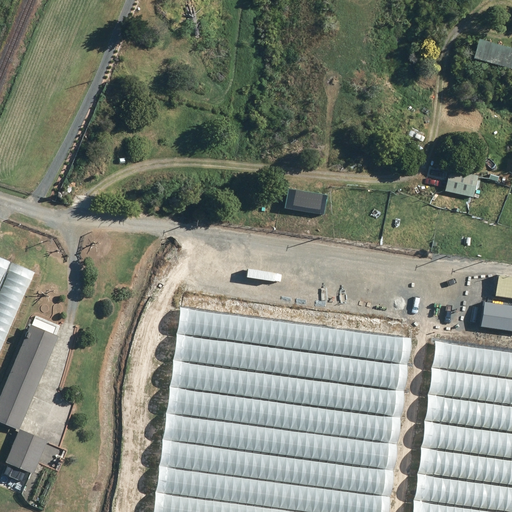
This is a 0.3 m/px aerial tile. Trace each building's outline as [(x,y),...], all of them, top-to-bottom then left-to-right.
[(511,59),(511,48),(478,39),(473,58),(510,68),(511,59)] [(445,191),(473,197),(477,176),(449,170),(445,191)] [(415,179),(415,193),(439,192),(439,179),(415,179)] [(511,277),(497,276),(494,296),(511,298),(511,277)] [(511,312),(479,307),(479,335),(511,341),(511,312)] [(28,325),(0,392),(0,422),(18,430),(56,337),(28,325)] [(33,474),(47,441),(18,430),(5,462),(6,463),(0,477),(0,486),(21,495),(29,473),(33,474)] [(53,511),(57,511),(62,511),(65,505),(55,503),(53,511)]
